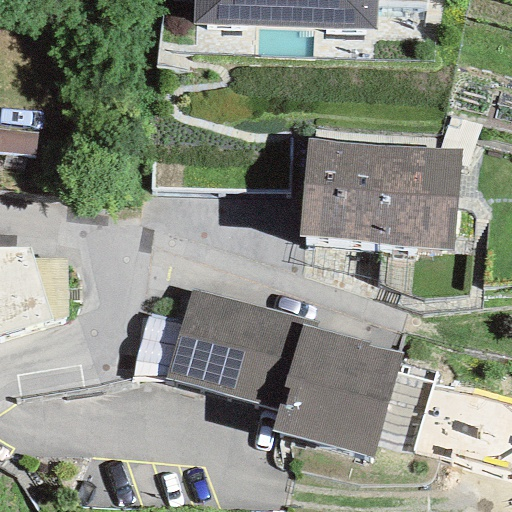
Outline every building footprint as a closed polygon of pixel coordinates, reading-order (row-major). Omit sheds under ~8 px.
[(376,0),(194,0),(194,25),(376,31),(376,0)] [(0,151),(51,157),(53,137),(0,131),(0,151)] [(306,139),(298,236),(450,248),(458,151),(306,139)] [(0,334),(50,320),(29,250),(0,251),(0,334)] [(371,462),(402,356),(368,346),(369,344),(315,329),(317,323),(188,286),(161,381),(274,413),(268,433),(371,462)]
